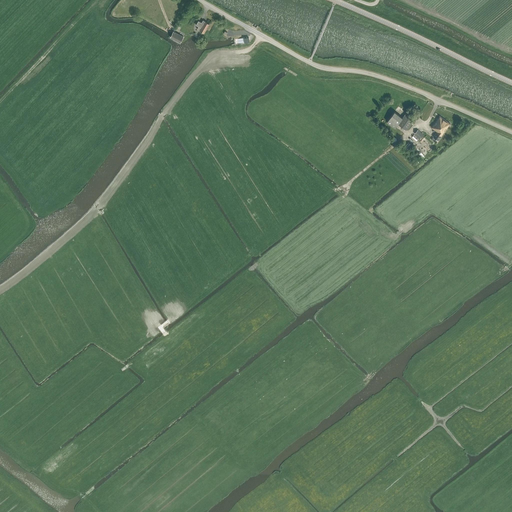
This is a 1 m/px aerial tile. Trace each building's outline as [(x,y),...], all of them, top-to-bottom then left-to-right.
[(198,21),(196,25),(198,26),(197,29),(200,30),(204,33),(209,24),(203,20),(202,22),(198,21)] [(180,42),(183,36),(174,31),(170,37),(180,42)] [(398,106),(395,110),(403,115),(406,111),(398,106)] [(407,130),(411,124),(415,119),(407,113),(403,118),(395,111),(387,122),(395,128),(398,124),(407,130)] [(438,141),(450,124),(440,116),(431,127),(437,132),(433,137),(438,141)] [(418,130),(414,133),(420,139),(424,135),(418,130)]
